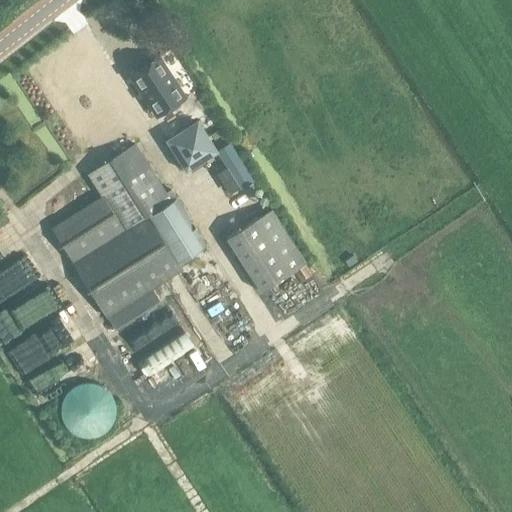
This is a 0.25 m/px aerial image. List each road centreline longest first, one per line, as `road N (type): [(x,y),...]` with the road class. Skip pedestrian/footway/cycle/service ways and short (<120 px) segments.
road 1 (track): [(146,422),(16,212),(132,123),(270,334),(385,259),(428,296)]
road 2 (track): [(11,511),(146,422),(204,511)]
road 3 (track): [(132,123),(63,1)]
road 4 (track): [(385,259),(497,181)]
